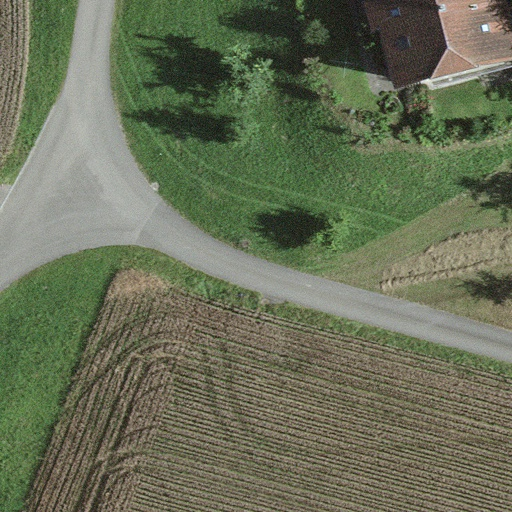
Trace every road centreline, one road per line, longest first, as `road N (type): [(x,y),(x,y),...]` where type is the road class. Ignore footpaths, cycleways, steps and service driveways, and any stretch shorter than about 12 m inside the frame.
road 1 (unclassified): [(511,344),(255,272),(75,179)]
road 2 (unclassified): [(100,0),(75,179)]
